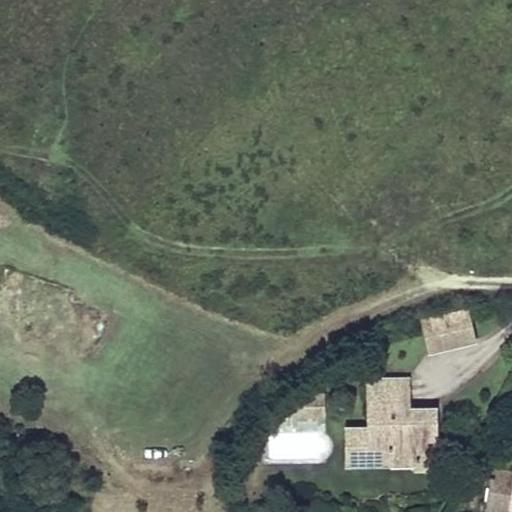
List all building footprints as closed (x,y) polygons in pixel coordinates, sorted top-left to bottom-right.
[(468,308),(423,317),(430,349),(474,340),(468,308)] [(409,379),(399,380),(399,409),(409,409),(409,379)] [(368,380),(368,428),(346,428),(347,458),(388,458),(388,463),(416,462),(417,462),(417,450),(437,450),(436,408),(409,409),(399,409),(399,380),(368,380)] [(324,412),(323,394),(308,395),(308,399),(308,413),(324,412)] [(308,399),(297,399),(291,403),(291,413),(308,413),(308,399)] [(281,403),(281,413),(291,413),(291,403),(281,403)] [(437,450),(417,450),(417,462),(416,462),(416,467),(437,467),(437,450)] [(508,492),(511,472),(494,470),(493,476),(492,483),(492,489),(508,492)] [(492,489),(489,510),(501,511),(505,511),(508,492),(492,489)]
